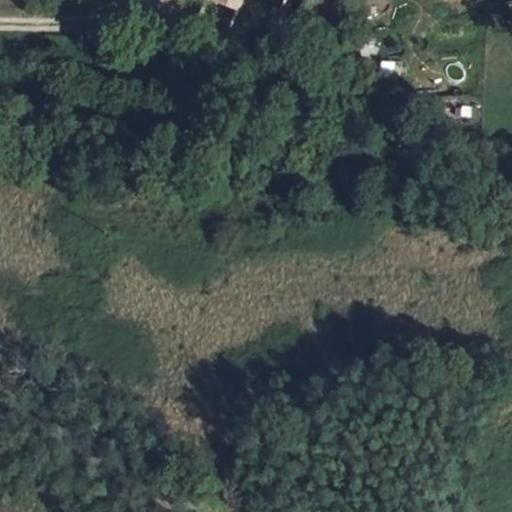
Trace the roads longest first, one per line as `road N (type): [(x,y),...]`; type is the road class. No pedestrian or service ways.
road 1 (unclassified): [(209,511),(111,462),(0,387)]
road 2 (track): [(0,25),(68,27),(154,0)]
